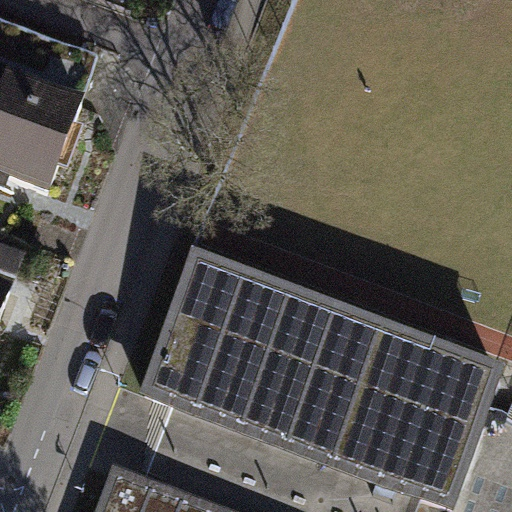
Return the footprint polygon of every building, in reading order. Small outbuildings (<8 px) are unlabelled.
[(82,106),(8,80),(0,102),(0,176),(51,194),(82,106)] [(24,258),(1,249),(0,250),(0,271),(17,278),(24,258)] [(199,279),(192,277),(147,395),(375,481),(374,485),(447,511),(452,511),(486,423),(501,383),(423,354),(419,362),(199,279)] [(0,327),(12,295),(0,290),(0,327)] [(202,511),(117,480),(104,511),(202,511)]
